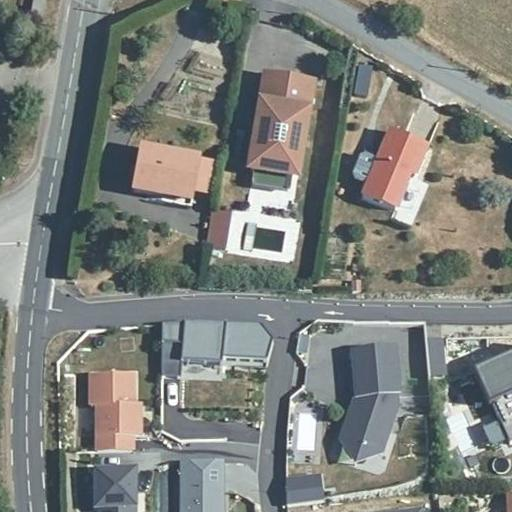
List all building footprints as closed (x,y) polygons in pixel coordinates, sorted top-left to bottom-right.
[(368,97),(373,66),(361,64),(355,95),(368,97)] [(315,83),(265,76),(251,166),(255,171),(295,177),(300,173),(315,83)] [(389,134),(362,197),(395,212),(411,174),(415,176),(426,150),(389,134)] [(165,192),(193,197),(193,196),(199,159),(140,149),(132,192),(163,198),(165,192)] [(215,162),(199,159),(193,196),(208,197),(215,162)] [(255,171),(253,185),(293,191),(295,177),(255,171)] [(161,206),(190,211),(193,197),(165,192),(163,198),(161,206)] [(228,251),(234,214),(212,211),(206,247),(228,251)] [(242,248),(281,255),(286,230),(247,222),(242,248)] [(352,295),(361,295),(360,284),(352,284),(352,295)] [(264,363),(270,342),(258,326),(196,322),(160,325),(160,380),(179,381),(180,365),(219,367),(220,361),(264,363)] [(392,347),(350,350),(355,402),(351,412),(349,412),(338,442),(379,455),(394,408),(393,395),(396,394),(392,347)] [(508,443),(511,441),(511,355),(477,371),(508,443)] [(132,375),(89,375),(89,406),(96,406),(96,452),(130,452),(130,437),(138,437),(138,405),(131,405),(132,375)] [(490,447),(504,443),(498,423),(484,427),(490,447)] [(379,455),(338,442),(353,465),(379,455)] [(220,511),(220,462),(180,462),(179,511),(220,511)] [(133,511),(133,472),(93,472),(93,511),(133,511)] [(316,478),(284,481),(285,506),(318,503),(316,478)]
